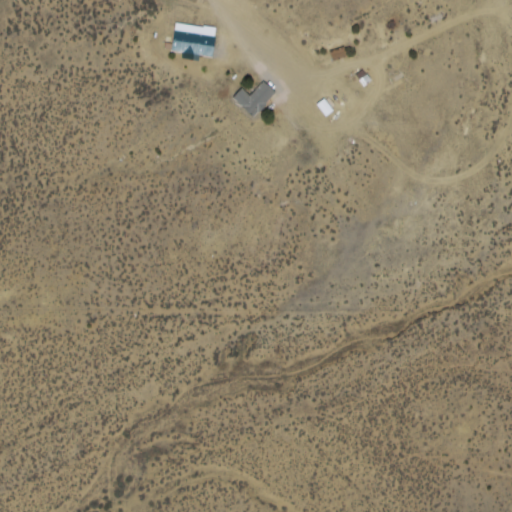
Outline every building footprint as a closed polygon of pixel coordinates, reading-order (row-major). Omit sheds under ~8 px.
[(181,24),(177,54),(221,60),(226,30),(181,24)] [(337,53),(341,62),(354,57),(351,48),(337,53)] [(364,78),(373,89),(381,83),(371,72),(364,78)] [(241,99),(249,91),(257,98),(271,84),(283,96),(261,118),(241,99)] [(322,108),(334,123),(345,114),(332,100),(322,108)]
